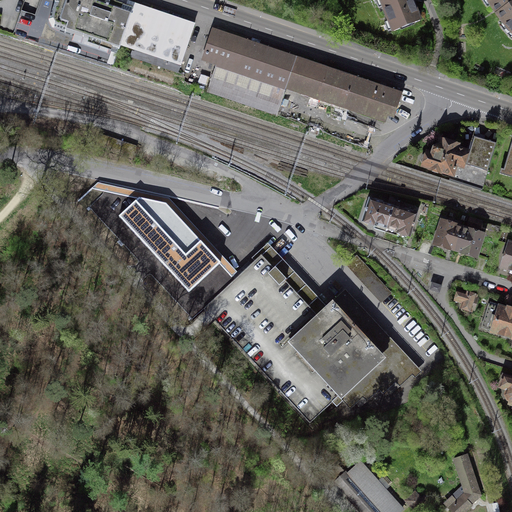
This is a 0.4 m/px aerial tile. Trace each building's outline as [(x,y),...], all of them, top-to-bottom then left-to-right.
[(55,0),(49,20),(52,27),(119,50),(121,44),(134,5),(135,4),(122,0),(55,0)] [(381,0),(394,31),(420,20),(412,1),(411,0),(381,0)] [(511,0),(488,0),(493,7),(497,14),(511,2),(511,0)] [(511,2),(497,14),(503,21),(511,32),(511,2)] [(164,15),(134,5),(121,44),(166,59),(164,64),(177,69),(178,64),(181,64),(194,25),(164,15)] [(203,58),(202,59),(217,64),(208,91),(277,115),(286,88),(385,121),(388,111),(395,113),(402,95),(212,30),(212,31),(203,58)] [(208,88),(212,77),(191,70),(187,82),(208,88)] [(319,130),(310,127),(309,133),(313,134),(318,136),(319,130)] [(99,134),(95,147),(132,160),(137,147),(99,134)] [(469,154),(466,153),(462,167),(456,165),(454,169),(456,169),(455,171),(454,171),(452,175),(451,175),(449,180),(482,190),(496,143),(485,140),(474,136),(469,154)] [(462,167),(466,153),(467,152),(457,149),(458,147),(453,145),(441,141),(440,146),(437,145),(433,147),(431,155),(428,154),(427,155),(425,155),(422,156),(421,161),(422,164),(425,164),(424,167),(425,167),(426,167),(431,169),(440,172),(440,171),(451,175),(452,175),(454,171),(455,171),(456,169),(454,169),(456,165),(462,167)] [(511,141),(503,170),(511,172),(511,141)] [(174,306),(189,322),(203,308),(235,279),(165,204),(114,192),(117,185),(105,182),(101,190),(93,188),(72,207),(167,312),(174,306)] [(380,230),(385,232),(393,207),(370,200),(363,221),(369,222),(375,224),(374,229),(380,230)] [(404,233),(410,235),(416,214),(393,207),(385,232),(391,234),(396,236),(398,232),(404,233)] [(476,219),(470,218),(467,225),(474,227),(476,219)] [(453,248),(456,249),(462,229),(442,222),(435,243),(453,248)] [(459,250),(476,256),(482,235),(462,229),(456,249),(459,250)] [(506,255),(503,267),(510,269),(509,273),(511,273),(511,244),(510,244),(506,255)] [(273,268),(261,255),(235,279),(203,308),(310,423),(332,402),(337,407),(343,401),(339,396),(341,394),(353,406),(366,395),(370,399),(382,387),(386,391),(399,380),(403,384),(416,371),(415,370),(414,371),(403,360),(404,359),(403,358),(403,359),(392,347),(393,346),(392,345),(391,346),(380,334),(381,333),(380,333),(379,333),(368,322),(369,321),(368,320),(367,321),(357,309),(358,308),(357,307),(356,308),(345,297),(346,296),(345,295),(344,296),(336,304),(333,300),(317,315),(309,307),(309,306),(308,305),(308,306),(297,294),(296,293),(285,281),(286,281),(285,280),(286,279),(275,267),(274,268),(273,268)] [(358,256),(348,266),(382,303),(392,293),(358,256)] [(432,284),(430,289),(439,292),(441,286),(432,284)] [(459,292),(456,300),(462,302),(461,305),(462,306),(461,309),(462,311),(466,312),(468,311),(469,311),(471,311),(471,309),(474,310),(478,298),(475,297),(476,295),(467,292),(466,294),(459,292)] [(489,304),(482,327),(492,331),(511,337),(511,309),(508,308),(507,310),(500,307),(499,308),(489,304)] [(511,378),(504,376),(500,387),(507,389),(506,394),(508,399),(511,400),(511,378)] [(463,511),(471,505),(470,503),(477,496),(480,494),(467,455),(454,459),(465,493),(449,508),(453,511),(463,511)] [(359,462),(346,474),(339,466),(330,474),(337,482),(358,506),(363,511),(400,511),(402,510),(359,462)] [(415,492),(406,500),(414,510),(423,501),(415,492)]
